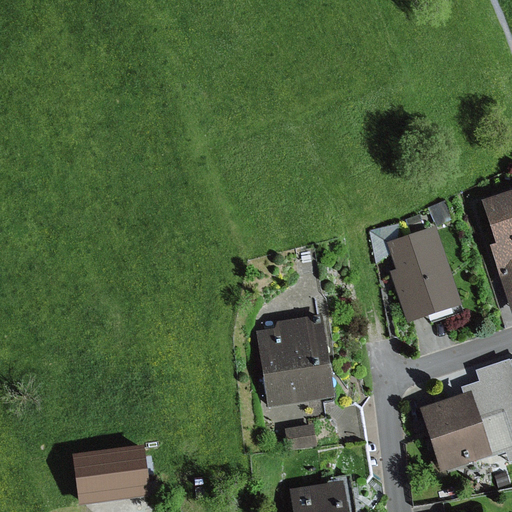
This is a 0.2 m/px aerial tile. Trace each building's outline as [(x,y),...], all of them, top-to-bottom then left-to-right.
[(511,188),(489,197),(504,238),(492,242),(511,296),(511,188)] [(441,225),(389,241),(413,318),(465,302),(441,225)] [(328,314),(265,322),(275,401),(338,394),(328,314)] [(477,389),(424,404),(443,468),(496,452),(493,441),(511,434),(511,431),(502,398),(481,405),(477,389)] [(320,422),(291,425),(293,447),(322,444),(320,422)] [(148,439),(78,450),(87,504),(156,493),(148,439)] [(352,511),(348,477),(295,485),(299,511),(352,511)]
